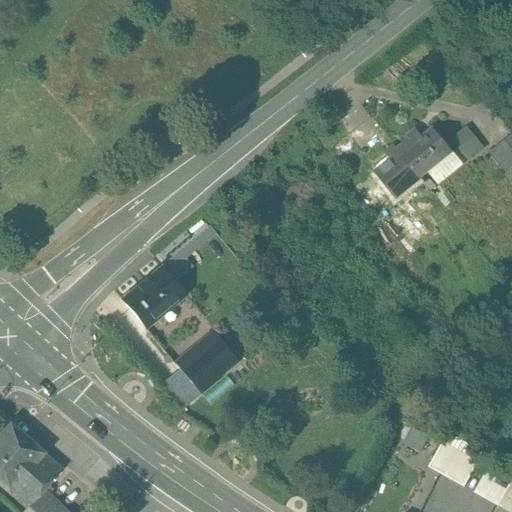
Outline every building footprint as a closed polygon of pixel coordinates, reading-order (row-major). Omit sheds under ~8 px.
[(471,160),(486,147),(468,125),(452,138),(471,160)] [(434,129),(422,138),(419,134),(398,150),(422,180),(454,154),(434,129)] [(511,148),(511,147),(495,160),(511,181),(511,148)] [(422,180),(398,150),(390,156),(394,161),(378,174),(398,199),(422,180)] [(403,214),(388,226),(398,238),(401,236),(412,224),(403,214)] [(419,219),(412,224),(401,236),(405,239),(399,244),(410,257),(416,252),(413,248),(431,233),(419,219)] [(162,268),(122,301),(146,331),(186,297),(162,268)] [(221,339),(170,381),(189,404),(240,363),(221,339)] [(62,472),(10,427),(0,438),(0,486),(27,511),(45,492),(62,472)] [(414,427),(405,445),(422,454),(431,436),(414,427)] [(449,435),(442,446),(478,465),(484,455),(449,435)] [(478,465),(442,446),(430,469),(465,488),(478,465)] [(511,486),(487,473),(476,494),(499,507),(511,486)] [(65,511),(49,496),(49,495),(45,492),(27,511),(25,511),(65,511)]
